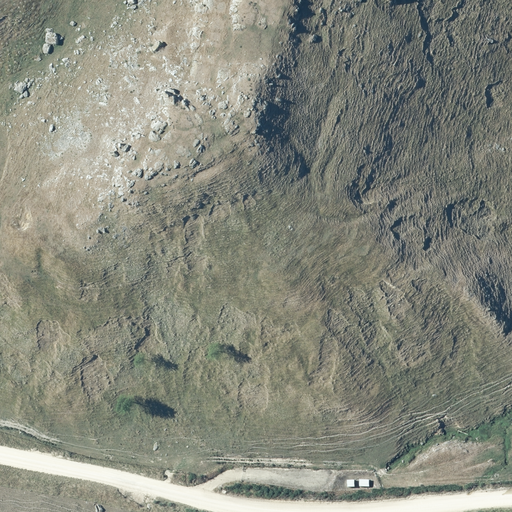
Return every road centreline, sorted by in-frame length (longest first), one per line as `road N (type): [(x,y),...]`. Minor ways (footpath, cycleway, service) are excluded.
road 1 (unclassified): [(274,511),(0,459)]
road 2 (unclassified): [(511,500),(371,511)]
